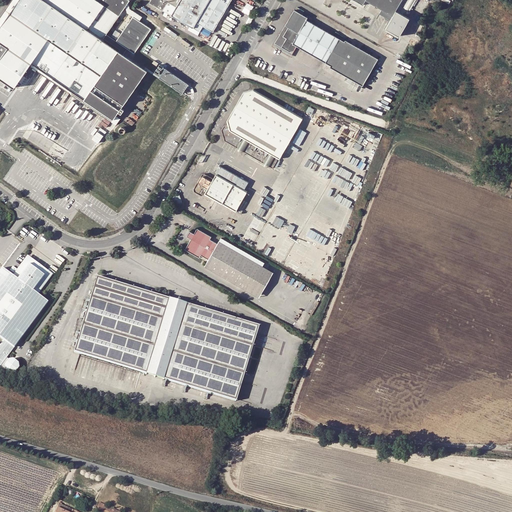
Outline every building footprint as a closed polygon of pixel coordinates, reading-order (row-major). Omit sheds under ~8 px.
[(11,0),(0,17),(0,82),(13,91),(30,65),(113,121),(118,114),(121,116),(124,112),(121,110),(146,72),(123,56),(127,50),(104,36),(128,0),(11,0)] [(227,0),(148,0),(146,5),(197,34),(200,28),(210,34),(229,1),(227,0)] [(401,0),(354,0),(363,5),(365,0),(382,9),(379,14),(390,20),(401,0)] [(137,21),(140,16),(127,8),(125,12),(132,17),(137,21)] [(309,16),(296,9),(276,43),(294,53),(298,45),(332,64),(346,40),(308,19),(309,16)] [(137,21),(132,17),(115,41),(133,53),(149,29),(137,21)] [(380,58),(347,39),(346,40),(332,64),(332,66),(364,85),(380,58)] [(165,69),(159,79),(182,94),(189,85),(165,69)] [(302,122),(304,117),(254,89),(244,92),(224,127),(226,140),(273,166),(279,156),(282,157),(302,122)] [(206,193),(236,210),(248,190),(217,173),(214,179),(206,174),(203,175),(195,188),(196,192),(204,197),(206,193)] [(219,222),(186,203),(183,207),(216,226),(219,222)] [(205,262),(247,288),(261,262),(218,238),(217,240),(208,235),(209,232),(197,225),(194,231),(189,228),(185,234),(190,237),(184,247),(197,255),(199,252),(208,257),(205,262)] [(218,238),(261,262),(263,259),(220,234),(218,238)] [(22,278),(37,258),(32,254),(16,274),(22,278)] [(8,267),(0,276),(0,363),(2,365),(51,300),(42,293),(37,289),(52,270),(37,258),(22,278),(16,274),(8,267)] [(259,294),(273,269),(261,262),(247,288),(259,294)] [(331,267),(327,265),(323,277),(327,279),(331,267)] [(42,293),(57,274),(52,270),(37,289),(42,293)] [(262,323),(99,275),(77,351),(238,398),(262,323)] [(21,364),(21,361),(17,357),(12,358),(9,363),(9,366),(14,370),(18,369),(21,364)] [(77,511),(59,503),(55,511),(77,511)]
